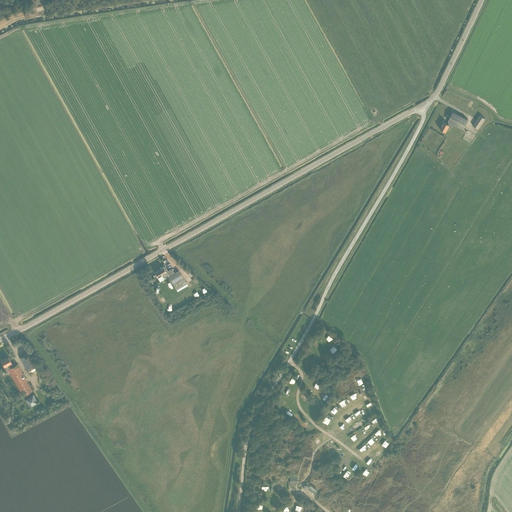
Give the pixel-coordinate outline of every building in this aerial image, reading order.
[(471,100),(468,106),(476,111),(479,106),(471,100)] [(449,122),(453,124),(463,129),(468,120),(453,112),(448,121),(449,122)] [(488,120),(480,115),(473,125),(478,129),(483,122),(485,123),(488,120)] [(451,128),(453,124),(449,122),(448,124),(444,122),(440,129),(446,132),(449,127),(451,128)] [(163,268),(153,274),(155,277),(157,276),(160,282),(164,280),(162,275),(165,274),(166,276),(168,275),(177,290),(187,284),(179,270),(175,273),(172,269),(168,271),(165,267),(163,268)] [(29,373),(32,371),(40,366),(32,351),(20,358),(29,373)] [(6,370),(8,369),(23,396),(32,391),(17,364),(13,366),(12,363),(9,357),(1,361),(4,367),(6,370)] [(29,407),(38,402),(33,394),(25,399),(29,407)] [(304,490),(308,490),(314,494),(317,490),(309,484),(303,485),(304,490)]
